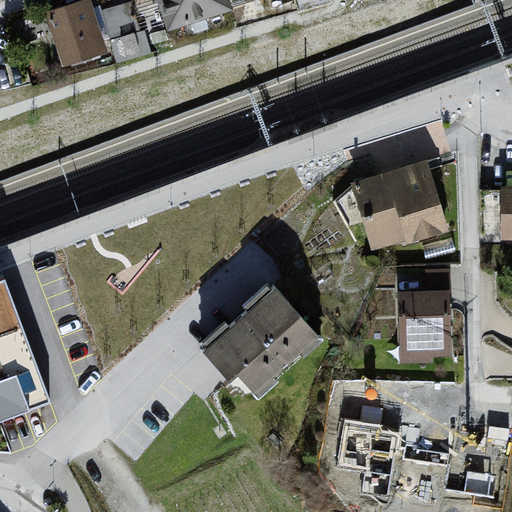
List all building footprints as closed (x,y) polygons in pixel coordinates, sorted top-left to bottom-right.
[(88,0),(86,0),(48,12),(63,60),(104,47),(88,0)] [(132,0),(99,5),(103,32),(139,27),(134,0),(132,0)] [(158,0),(167,27),(232,6),(229,0),(158,0)] [(433,165),(356,184),(374,254),(450,235),(433,165)] [(511,192),(502,193),(504,239),(511,238),(511,192)] [(0,275),(0,409),(49,395),(29,326),(24,327),(7,273),(0,275)] [(271,287),(201,350),(247,400),(317,337),(271,287)] [(448,294),(399,296),(402,359),(451,357),(448,294)]
